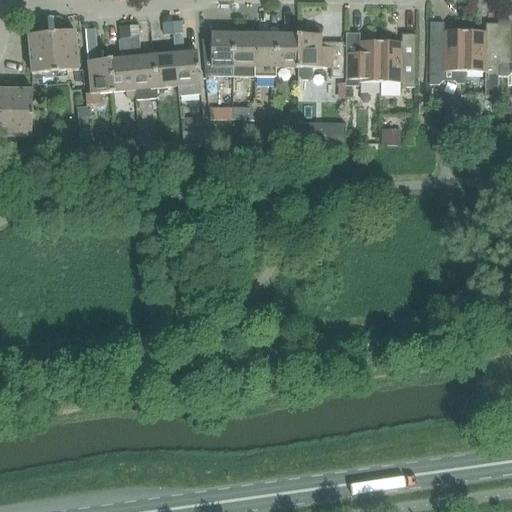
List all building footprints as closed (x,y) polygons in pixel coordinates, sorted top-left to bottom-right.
[(498,15),(498,25),(498,68),(498,78),(508,78),(511,75),(511,23),(511,24),(511,16),(498,15)] [(59,18),(53,18),(54,28),(62,27),(62,20),(59,18)] [(48,28),(47,19),(41,20),(39,22),(39,29),(48,28)] [(175,23),(172,24),(173,36),(174,55),(177,88),(178,98),(200,96),(200,86),(196,53),(184,55),(182,35),(181,23),(175,23)] [(172,24),(163,24),(164,36),(173,36),(172,24)] [(463,74),(464,74),(464,33),(443,33),(443,25),(430,25),(429,87),(438,87),(442,83),(454,83),(456,86),(463,86),(463,74)] [(464,33),(464,74),(485,74),(484,98),(497,98),(497,78),(498,78),(498,68),(498,25),(485,25),(485,34),(464,33)] [(138,27),(129,28),(130,40),(131,59),(134,92),(135,100),(135,102),(157,100),(156,90),(153,57),(140,59),(139,39),(138,27)] [(122,60),(110,61),(113,94),(125,93),(126,100),(135,100),(134,92),(131,59),(130,40),(129,28),(120,28),(121,40),(118,43),(119,53),(122,55),(122,60)] [(94,31),(85,32),(86,44),(88,64),(90,96),(85,96),(86,106),(100,105),(99,95),(113,94),(110,61),(97,63),(95,43),(94,31)] [(75,33),(51,35),(55,74),(78,72),(75,33)] [(55,74),(51,35),(28,37),(31,76),(55,74)] [(345,35),(345,88),(358,88),(358,84),(379,84),(380,44),(359,44),(359,36),(345,35)] [(205,78),(233,79),(233,36),(211,36),(211,41),(202,41),(205,78)] [(233,79),(254,79),(255,36),(233,36),(233,79)] [(255,36),(254,79),(276,79),(276,69),(276,36),(255,36)] [(298,37),(276,36),(276,69),(298,70),(298,37)] [(401,44),(380,44),(379,84),(401,85),(401,89),(414,89),(415,36),(401,36),(401,44)] [(307,81),(311,78),(311,70),(320,70),(320,69),(331,70),(330,79),(343,79),(343,47),(331,47),(331,49),(320,49),(320,37),(298,37),(298,70),(297,77),(302,81),(307,81)] [(174,55),(153,57),(156,90),(177,88),(174,55)] [(0,91),(0,115),(32,116),(32,92),(0,91)] [(232,110),(209,109),(209,121),(232,122),(232,110)] [(77,120),(87,119),(86,110),(77,111),(77,120)] [(254,122),(254,110),(232,110),(232,122),(254,122)] [(263,122),(263,110),(254,110),(254,122),(263,122)] [(32,116),(0,115),(0,138),(32,139),(32,116)] [(87,119),(77,120),(78,129),(88,128),(87,119)] [(181,121),(182,133),(204,131),(202,119),(181,121)] [(88,128),(78,129),(79,138),(89,137),(88,128)] [(297,129),(296,145),(324,145),(325,129),(297,129)] [(182,133),(183,150),(205,148),(204,131),(182,133)] [(89,137),(79,138),(80,147),(89,146),(89,137)]
